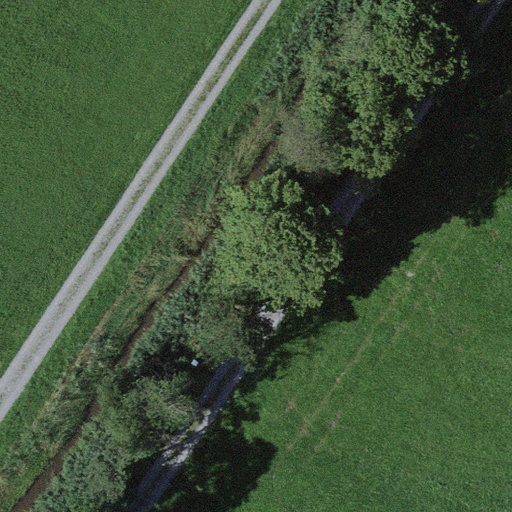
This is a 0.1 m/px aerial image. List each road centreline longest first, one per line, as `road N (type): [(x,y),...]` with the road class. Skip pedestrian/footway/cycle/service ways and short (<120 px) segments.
road 1 (track): [(492,0),(145,511)]
road 2 (track): [(261,0),(0,386)]
